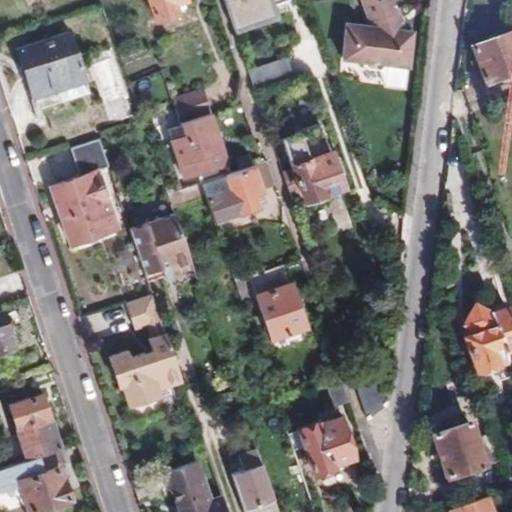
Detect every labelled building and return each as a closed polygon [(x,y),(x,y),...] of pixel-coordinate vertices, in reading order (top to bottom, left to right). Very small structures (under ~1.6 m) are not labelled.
[(146,0),(153,20),(175,12),(173,5),(186,1),(185,0),(146,0)] [(276,0),(223,0),(235,33),(282,17),(276,0)] [(388,66),(407,68),(412,33),(404,32),(393,0),(360,0),(370,27),(346,25),(342,61),(360,63),(368,71),(380,72),(388,66)] [(88,90),(67,31),(16,48),(21,66),(27,64),(36,91),(31,94),(37,108),(88,90)] [(482,86),(511,75),(511,34),(469,50),(482,86)] [(115,56),(92,61),(102,103),(125,97),(115,56)] [(249,74),(255,90),(289,78),(283,62),(249,74)] [(208,115),(210,114),(200,90),(171,100),(179,124),(208,115)] [(229,174),(208,115),(179,124),(184,139),(171,144),(183,178),(197,175),(200,184),(229,174)] [(295,169),(283,174),(292,198),(301,195),(302,199),(307,198),(313,204),(320,200),(322,192),(341,186),(321,125),(282,139),(291,166),(294,165),(295,169)] [(107,166),(97,139),(69,148),(80,176),(50,186),(68,242),(113,227),(94,170),(107,166)] [(276,184),(268,161),(254,165),(261,190),(276,184)] [(265,201),(261,190),(254,165),(229,174),(200,184),(204,196),(212,219),(265,201)] [(200,184),(167,195),(172,208),(204,196),(200,184)] [(147,283),(193,268),(174,213),(129,230),(147,283)] [(286,284),(279,265),(249,276),(271,338),(306,325),(291,283),(286,284)] [(233,281),(240,302),(248,299),(242,278),(233,281)] [(154,388),(180,379),(151,293),(123,303),(131,328),(143,324),(147,335),(145,336),(150,349),(143,352),(142,349),(126,355),(123,348),(105,354),(115,383),(119,383),(126,404),(156,394),(154,388)] [(0,347),(13,343),(2,306),(0,306),(0,347)] [(511,349),(511,332),(507,319),(504,321),(499,312),(487,316),(491,325),(487,326),(481,315),(475,315),(462,327),(467,334),(464,340),(461,342),(473,374),(503,363),(500,353),(511,349)] [(375,410),(384,402),(369,356),(348,362),(367,417),(375,410)] [(57,444),(41,394),(10,405),(27,455),(57,444)] [(285,431),(291,449),(297,447),(307,474),(331,465),(332,462),(349,456),(336,418),(317,425),(315,420),(285,431)] [(493,462),(484,436),(470,441),(464,425),(427,438),(443,480),(493,462)] [(59,446),(0,465),(0,489),(21,482),(30,509),(70,496),(64,476),(62,475),(58,464),(63,462),(59,446)] [(231,472),(244,511),(277,511),(255,447),(237,454),(242,469),(231,472)] [(226,511),(219,493),(208,496),(195,460),(159,473),(165,489),(169,488),(177,511),(226,511)] [(511,475),(500,480),(503,491),(504,494),(511,491),(511,475)] [(489,511),(484,498),(446,511),(489,511)]
